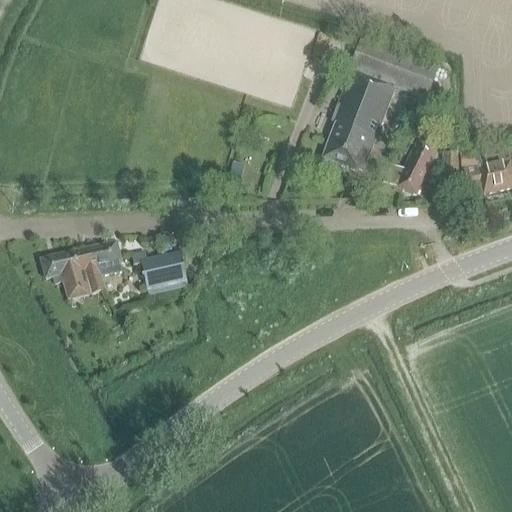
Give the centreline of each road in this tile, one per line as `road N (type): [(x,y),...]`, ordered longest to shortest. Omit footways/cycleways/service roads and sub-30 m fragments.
road 1 (secondary): [(73,508),(273,361),(372,306),(511,249)]
road 2 (residential): [(0,230),(432,217)]
road 3 (track): [(460,511),(372,306)]
road 4 (tertiary): [(73,508),(0,398)]
